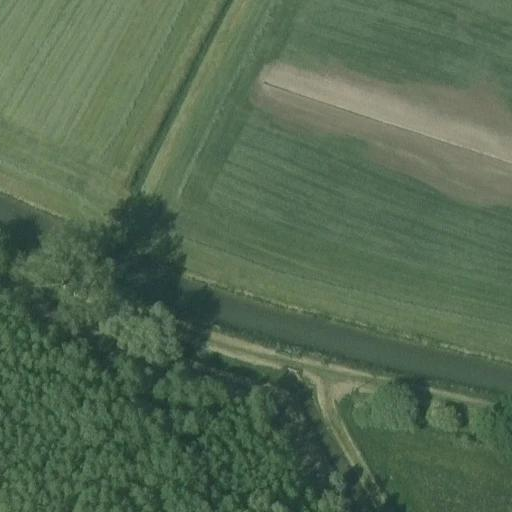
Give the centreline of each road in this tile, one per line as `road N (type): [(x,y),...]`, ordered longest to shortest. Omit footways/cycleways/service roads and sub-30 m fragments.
road 1 (track): [(319,369),(141,311),(0,248)]
road 2 (track): [(511,413),(319,369)]
